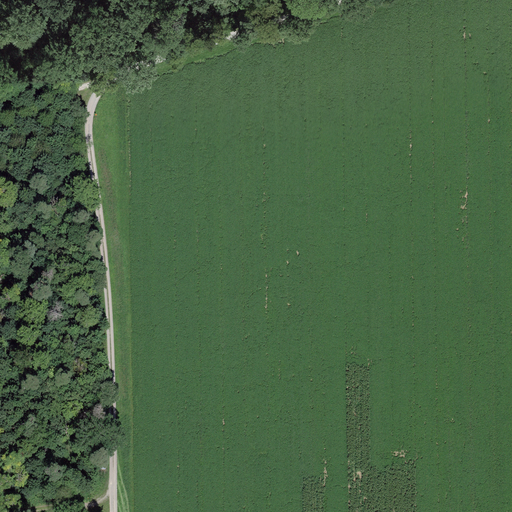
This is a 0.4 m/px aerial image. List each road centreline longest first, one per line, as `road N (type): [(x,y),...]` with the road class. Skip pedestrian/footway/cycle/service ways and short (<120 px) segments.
road 1 (track): [(110,77),(92,98),(88,119),(109,307),(113,511)]
road 2 (track): [(82,86),(346,0)]
